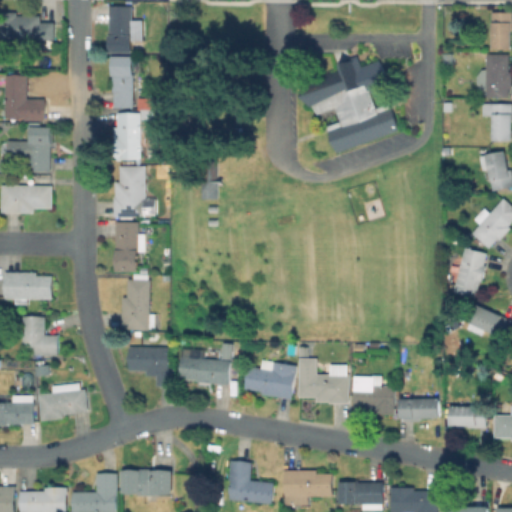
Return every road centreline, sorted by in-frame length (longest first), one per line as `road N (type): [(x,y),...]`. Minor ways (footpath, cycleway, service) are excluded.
road 1 (residential): [(0,454),(71,448),(178,415),(511,470)]
road 2 (residential): [(77,0),(88,302),(128,429)]
